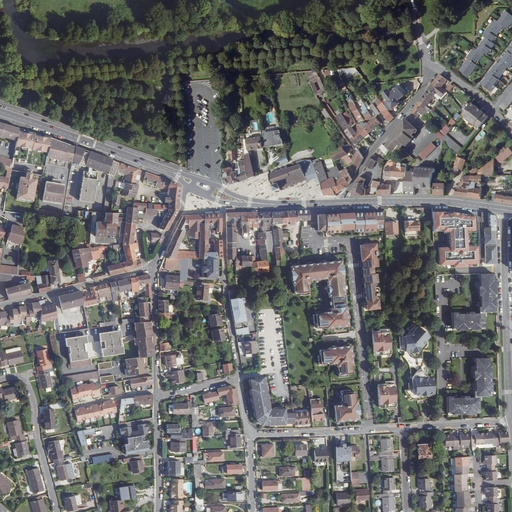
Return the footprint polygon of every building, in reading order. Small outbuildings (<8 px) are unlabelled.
[(511,15),(507,12),(503,17),(511,24),(511,23),(511,15)] [(503,17),(498,23),(505,27),(508,30),(511,24),(503,17)] [(495,20),(491,26),(500,32),(500,33),(505,27),(498,23),(495,20)] [(496,37),(500,32),(491,26),(487,31),(496,37)] [(489,40),(493,43),(497,38),(496,37),(487,31),(483,36),(486,38),(489,41),(489,40)] [(486,38),(482,43),(491,50),(495,44),(493,43),(489,40),(489,41),(486,38)] [(492,50),(491,50),(482,43),(478,49),(484,54),(487,56),(492,50)] [(511,65),(511,44),(511,46),(511,47),(500,62),(499,64),(498,63),(481,85),(491,93),(496,86),(494,85),(507,68),(509,69),(511,65)] [(483,55),(484,54),(478,49),(477,50),(476,49),(474,48),(466,58),(468,59),(476,65),(483,55)] [(468,78),(477,66),(476,65),(468,59),(459,71),(468,78)] [(317,96),(321,94),(326,91),(320,77),(318,70),(307,71),(310,81),(317,96)] [(440,87),(443,89),(449,81),(440,74),(432,84),(439,89),(440,87)] [(275,78),(276,87),(305,84),(304,76),(275,78)] [(446,91),(443,89),(440,87),(439,89),(432,84),(427,91),(434,96),(436,98),(438,100),(439,99),(437,96),(438,95),(441,98),(446,91)] [(388,101),(384,105),(391,114),(394,111),(393,109),(400,105),(400,103),(399,101),(407,95),(399,85),(394,86),(383,94),(388,101)] [(436,98),(434,96),(427,91),(419,101),(427,106),(427,107),(433,98),(435,99),(436,98)] [(505,110),(511,102),(511,92),(501,106),(505,110)] [(425,109),(427,106),(419,101),(411,112),(418,117),(420,115),(423,117),(428,111),(425,109)] [(390,123),(394,118),(391,114),(384,105),(383,103),(379,106),(378,107),(390,123)] [(476,125),(480,128),(489,117),(471,103),(464,113),(462,115),(467,118),(466,119),(470,122),(475,126),(476,125)] [(376,114),(377,115),(380,113),(376,108),(374,104),(371,106),(376,114)] [(368,120),(372,116),(367,108),(365,105),(361,108),(363,111),(362,112),(368,120)] [(327,120),(332,117),(325,106),(320,109),(327,120)] [(360,122),(364,120),(358,109),(354,112),(358,118),(359,118),(360,122)] [(341,125),(345,130),(351,126),(347,121),(345,117),(342,113),(336,117),(341,125)] [(353,122),(349,114),(345,117),(347,121),(351,126),(353,125),(352,122),(353,122)] [(373,130),(376,128),(381,123),(376,117),(368,124),(373,130)] [(457,122),(452,119),(448,125),(452,128),(457,122)] [(404,120),(399,126),(411,136),(416,131),(404,120)] [(0,135),(16,141),(19,128),(0,122),(0,135)] [(359,126),(360,127),(362,129),(364,128),(369,134),(373,130),(368,124),(367,123),(366,124),(362,123),(359,126)] [(414,138),(411,136),(399,126),(388,138),(390,139),(396,145),(401,149),(403,146),(405,147),(414,138)] [(346,132),(351,138),(357,133),(355,130),(353,127),(346,132)] [(360,127),(357,129),(364,137),(365,137),(369,134),(364,128),(362,129),(360,127)] [(437,137),(440,134),(432,127),(429,130),(432,133),(437,137)] [(48,147),(50,137),(19,128),(16,141),(13,158),(19,159),(18,162),(44,167),(45,165),(48,147)] [(356,145),(356,144),(364,137),(357,129),(357,128),(355,130),(357,133),(351,138),(356,145)] [(271,146),(284,143),(281,132),(281,131),(264,133),(264,137),(262,137),(264,148),(264,151),(271,150),(271,146)] [(426,149),(438,137),(437,137),(432,133),(421,144),(426,149)] [(459,155),(463,150),(446,136),(442,141),(444,143),(459,155)] [(71,161),(74,146),(62,141),(50,137),(48,147),(45,165),(64,168),(66,161),(71,162),(71,161)] [(249,150),(264,148),(262,137),(245,140),(244,140),(246,150),(246,160),(247,166),(248,174),(250,178),(252,177),(255,176),(249,150)] [(390,152),(396,145),(390,139),(383,147),(382,145),(379,148),(382,151),(381,152),(386,156),(389,151),(390,152)] [(437,147),(432,143),(426,149),(419,155),(424,160),(437,147)] [(352,151),(353,150),(349,144),(344,148),(348,154),(352,159),(354,156),(352,151)] [(413,151),(418,156),(419,155),(426,149),(421,144),(413,151)] [(116,171),(119,162),(74,146),(71,161),(78,163),(78,165),(84,167),(84,166),(107,173),(116,176),(116,175),(117,172),(117,171),(116,171)] [(344,148),(343,146),(338,149),(330,152),(332,156),(335,161),(344,157),(349,164),(353,161),(352,160),(352,159),(348,154),(344,148)] [(511,154),(511,146),(496,158),(501,163),(511,154)] [(359,168),(364,158),(359,149),(358,150),(354,156),(352,159),(352,160),(353,161),(359,168)] [(384,160),(373,155),(371,158),(366,166),(371,169),(374,165),(378,167),(378,170),(381,171),(383,165),(381,164),(384,160)] [(0,163),(11,168),(13,161),(0,156),(0,163)] [(278,166),(289,162),(287,156),(276,161),(278,166)] [(336,174),(340,172),(335,161),(332,156),(329,157),(333,164),(332,165),(336,174)] [(466,160),(458,158),(454,168),(459,170),(462,171),(466,160)] [(313,161),(313,162),(319,177),(322,185),(325,196),(336,196),(336,193),(341,191),(346,187),(349,184),(346,177),(344,178),(342,175),(335,178),(335,177),(333,178),(325,180),(317,159),(313,161)] [(231,183),(231,185),(240,182),(250,178),(248,174),(247,166),(246,160),(240,162),(241,168),(237,169),(237,171),(234,172),(233,168),(224,170),(224,184),(228,184),(230,184),(231,183)] [(307,180),(308,181),(319,177),(313,162),(313,161),(312,160),(306,160),(304,161),(303,160),(301,160),(290,164),(291,165),(269,172),(270,174),(268,175),(269,176),(270,175),(272,181),(271,182),(272,183),(273,183),(275,190),(274,190),(275,192),(276,191),(276,192),(278,192),(278,191),(283,189),(283,190),(284,190),(284,188),(288,187),(288,188),(289,188),(289,187),(292,186),(293,187),(294,186),(293,185),(297,184),(297,185),(298,185),(298,184),(301,182),(302,184),(303,183),(303,182),(307,180)] [(479,171),(479,176),(494,176),(493,160),(479,171)] [(131,166),(119,162),(116,171),(117,171),(117,172),(116,175),(116,176),(116,178),(115,180),(115,181),(118,181),(121,182),(125,174),(128,175),(131,166)] [(396,167),(396,163),(389,163),(386,167),(391,167),(391,177),(405,178),(406,178),(407,178),(407,172),(406,172),(406,168),(396,167)] [(142,170),(131,166),(128,175),(125,174),(121,182),(125,182),(138,185),(142,170)] [(32,170),(25,169),(23,178),(19,178),(16,199),(34,201),(37,180),(31,179),(32,170)] [(349,184),(352,179),(351,176),(347,169),(341,174),(342,175),(344,178),(346,177),(349,184)] [(435,173),(436,169),(416,169),(416,174),(407,174),(407,178),(406,178),(405,178),(404,195),(406,195),(416,195),(415,188),(431,188),(431,183),(431,182),(432,178),(433,173),(435,173)] [(78,201),(92,203),(97,172),(90,171),(90,173),(83,172),(78,201)] [(165,178),(146,171),(143,182),(161,188),(165,178)] [(107,175),(108,175),(103,211),(105,212),(110,212),(111,203),(112,203),(113,193),(114,186),(115,181),(115,180),(116,178),(116,176),(107,173),(107,175)] [(493,192),(511,190),(511,175),(511,176),(504,176),(494,176),(479,176),(471,176),(468,198),(481,200),(483,190),(483,188),(489,189),(489,191),(489,194),(488,198),(490,199),(491,194),(493,192)] [(0,188),(1,188),(7,190),(9,179),(4,178),(4,177),(0,176),(0,188)] [(468,198),(471,176),(463,176),(459,186),(456,185),(453,189),(450,196),(453,196),(468,198)] [(364,184),(364,183),(366,179),(360,177),(352,189),(364,189),(364,184)] [(168,197),(179,198),(180,186),(176,182),(170,180),(167,189),(167,190),(166,194),(169,194),(168,197)] [(123,189),(137,191),(138,185),(125,182),(123,189)] [(60,203),(63,186),(45,183),(42,200),(60,203)] [(434,195),(445,196),(445,184),(434,184),(434,195)] [(390,195),(391,185),(379,185),(379,187),(377,193),(377,195),(390,195)] [(135,197),(137,191),(123,189),(122,195),(135,197)] [(490,201),(511,204),(511,190),(493,192),(491,194),(490,199),(490,201)] [(111,203),(110,212),(110,213),(117,213),(118,205),(120,195),(113,193),(112,203),(111,203)] [(165,231),(168,229),(179,209),(179,198),(168,197),(166,197),(165,202),(168,203),(168,206),(168,211),(158,228),(165,231)] [(126,213),(126,216),(136,217),(137,212),(137,208),(132,207),(130,207),(127,207),(126,213)] [(63,212),(37,209),(36,215),(40,216),(54,218),(62,218),(63,212)] [(309,210),(296,211),(297,221),(302,221),(309,221),(309,210)] [(286,211),(286,212),(287,222),(297,221),(296,211),(286,211)] [(117,221),(121,222),(124,222),(125,222),(126,218),(117,217),(117,213),(110,213),(110,212),(105,212),(105,222),(96,221),(96,236),(105,236),(105,234),(115,234),(116,224),(117,224),(117,221)] [(382,228),(381,212),(317,215),(318,231),(319,231),(323,231),(325,231),(325,234),(339,233),(339,230),(343,230),(346,230),(347,230),(350,230),(354,230),(354,232),(359,232),(363,232),(365,232),(369,232),(374,231),(375,229),(378,228),(382,228)] [(240,221),(239,213),(234,213),(225,214),(226,242),(235,242),(235,221),(240,221)] [(246,213),(239,213),(240,221),(242,233),(248,232),(248,228),(247,225),(246,226),(246,213)] [(257,214),(258,227),(259,228),(260,233),(263,233),(263,223),(271,223),(271,213),(257,214)] [(273,224),(275,224),(281,224),(281,223),(281,213),(271,213),(271,223),(272,226),(274,226),(273,224)] [(494,215),(481,213),(481,229),(484,229),(484,244),(495,244),(494,215)] [(199,226),(199,236),(198,251),(198,259),(200,259),(202,259),(205,259),(207,259),(207,227),(210,225),(217,225),(217,232),(216,232),(217,235),(215,235),(215,241),(214,241),(214,259),(217,259),(222,259),(221,241),(221,225),(221,214),(203,215),(203,224),(200,224),(200,226),(199,226)] [(183,216),(177,228),(185,232),(184,230),(189,229),(190,232),(196,232),(195,236),(199,236),(199,226),(200,226),(200,224),(203,224),(203,215),(183,216)] [(418,221),(416,221),(404,222),(404,231),(418,230),(418,221)] [(135,224),(134,223),(125,222),(123,244),(133,243),(135,224)] [(397,222),(385,223),(385,234),(397,234),(397,222)] [(281,229),(276,229),(274,230),(273,227),(272,227),(272,231),(274,247),(282,246),(281,229)] [(15,247),(19,249),(23,238),(21,237),(23,232),(12,228),(10,235),(9,235),(8,239),(6,246),(14,249),(15,247)] [(185,232),(177,228),(171,240),(180,243),(185,232)] [(476,243),(476,240),(480,240),(479,232),(477,232),(477,230),(463,231),(463,233),(458,233),(456,235),(457,239),(458,241),(463,240),(463,243),(476,243)] [(279,266),(284,265),(285,265),(284,257),(282,246),(274,247),(272,231),(266,232),(267,249),(268,249),(268,252),(275,251),(276,264),(276,266),(279,266)] [(162,241),(164,237),(163,235),(152,233),(152,235),(151,235),(151,242),(160,241),(162,241)] [(166,258),(173,258),(176,251),(180,243),(171,240),(164,258),(166,258)] [(134,249),(138,248),(137,242),(136,242),(133,243),(123,244),(122,244),(125,258),(126,261),(129,261),(136,259),(134,249)] [(235,256),(235,242),(226,242),(227,263),(233,263),(232,260),(235,259),(235,256)] [(367,310),(379,309),(378,299),(376,299),(375,296),(378,295),(378,291),(379,290),(379,288),(378,287),(375,287),(374,283),(378,283),(377,274),(374,274),(373,267),(378,267),(377,259),(375,259),(375,255),(377,255),(376,244),(372,244),(369,244),(367,245),(363,245),(360,245),(363,270),(363,274),(364,278),(364,283),(365,288),(365,291),(365,293),(366,297),(366,301),(367,305),(367,310)] [(495,244),(484,244),(485,264),(495,263),(495,244)] [(89,247),(75,249),(72,250),(73,257),(74,262),(75,262),(76,268),(82,267),(88,266),(87,260),(92,259),(90,247),(89,247)] [(255,262),(254,257),(254,256),(249,256),(241,256),(241,267),(251,266),(252,274),(256,274),(255,262)] [(256,274),(261,273),(268,272),(266,258),(260,257),(261,261),(255,262),(256,274)] [(179,271),(180,259),(173,258),(166,258),(165,269),(179,271)] [(60,283),(57,259),(47,261),(47,262),(49,271),(49,275),(50,283),(51,285),(60,283)] [(136,259),(129,261),(131,269),(141,265),(140,260),(137,261),(136,259)] [(185,281),(187,259),(180,259),(179,271),(179,277),(178,281),(185,281)] [(217,278),(217,259),(214,259),(207,259),(205,259),(205,266),(202,266),(202,272),(205,272),(205,278),(217,278)] [(123,262),(126,271),(131,269),(129,261),(126,261),(123,262)] [(300,296),(309,295),(309,291),(308,288),(308,284),(309,284),(309,283),(309,281),(311,280),(324,279),(327,279),(327,281),(328,287),(328,292),(329,293),(329,298),(331,297),(344,296),(344,290),(343,285),(343,280),(343,275),(343,274),(342,266),(341,261),(291,266),(291,272),(292,280),(292,281),(293,286),(294,286),(295,294),(300,293),(300,296)] [(123,262),(117,263),(120,273),(126,271),(123,262)] [(485,274),(493,274),(496,274),(495,263),(485,264),(485,274)] [(0,280),(11,281),(11,274),(0,273),(0,280)] [(79,274),(77,274),(79,283),(86,281),(84,273),(79,274)] [(484,313),(494,312),(494,307),(496,308),(496,280),(494,280),(493,274),(485,274),(479,274),(480,286),(478,286),(478,295),(480,295),(480,307),(478,307),(478,313),(473,313),(473,312),(469,312),(469,314),(456,314),(456,312),(451,312),(451,328),(457,328),(457,331),(479,330),(479,328),(484,328),(484,313)] [(36,276),(29,276),(26,276),(26,280),(28,280),(36,280),(39,293),(51,290),(50,283),(49,275),(36,276)] [(177,290),(178,284),(178,281),(179,277),(166,275),(165,289),(168,289),(167,294),(177,295),(177,290)] [(130,279),(131,289),(131,293),(137,292),(137,293),(141,292),(144,290),(144,284),(150,284),(149,276),(148,276),(130,279)] [(131,289),(130,279),(117,282),(119,291),(119,292),(125,291),(125,290),(131,289)] [(5,289),(9,300),(30,294),(28,282),(5,289)] [(116,292),(119,291),(117,282),(110,284),(111,292),(112,292),(112,297),(113,301),(117,301),(116,292)] [(211,284),(198,282),(196,282),(196,287),(197,287),(196,300),(207,301),(208,288),(211,288),(211,284)] [(109,297),(112,297),(112,292),(111,292),(110,284),(96,287),(98,294),(108,291),(109,297)] [(84,307),(100,303),(98,294),(96,287),(90,289),(91,295),(82,297),(83,303),(84,307)] [(82,297),(80,291),(58,296),(60,308),(83,303),(82,297)] [(347,315),(346,307),(345,307),(345,303),(344,300),(344,296),(331,297),(331,301),(332,305),(332,309),(330,309),(330,310),(330,312),(328,312),(324,313),(324,314),(321,314),(317,314),(313,315),(314,324),(317,324),(317,329),(326,328),(326,329),(328,329),(333,328),(341,327),(347,327),(348,326),(347,318),(347,315)] [(234,325),(242,323),(246,322),(242,297),(240,298),(236,298),(229,299),(234,325)] [(40,315),(40,317),(41,331),(52,332),(54,332),(55,334),(60,333),(56,315),(54,315),(54,311),(53,306),(46,307),(44,300),(39,302),(39,303),(40,315)] [(167,302),(167,300),(158,300),(159,319),(160,319),(168,319),(171,319),(171,313),(168,313),(167,302)] [(146,302),(144,303),(138,304),(140,317),(148,316),(146,302)] [(29,311),(29,314),(29,317),(33,317),(33,315),(40,315),(39,303),(32,303),(33,311),(29,311)] [(29,321),(29,317),(29,314),(26,314),(26,307),(19,307),(19,310),(19,318),(25,318),(26,321),(29,321)] [(9,317),(9,320),(9,324),(13,324),(13,321),(19,321),(19,318),(19,310),(13,310),(13,317),(9,317)] [(9,326),(9,324),(9,320),(6,320),(5,312),(0,312),(0,324),(5,324),(5,326),(9,326)] [(222,325),(219,314),(208,316),(210,328),(222,325)] [(151,336),(151,329),(152,329),(152,322),(140,323),(134,323),(136,340),(133,340),(134,347),(137,347),(138,358),(144,357),(152,356),(151,350),(152,350),(152,336),(151,336)] [(405,337),(399,337),(400,350),(404,352),(404,355),(402,356),(402,357),(403,357),(403,358),(404,359),(405,360),(406,361),(407,362),(407,364),(408,365),(408,366),(409,367),(409,368),(413,367),(417,371),(411,378),(412,383),(408,383),(409,389),(404,390),(405,393),(406,394),(407,395),(408,397),(409,397),(410,398),(411,399),(412,399),(414,400),(415,400),(416,401),(418,401),(419,401),(420,400),(422,400),(423,400),(424,399),(425,399),(426,398),(425,396),(427,396),(428,394),(434,394),(433,378),(430,378),(427,375),(426,364),(422,360),(421,351),(426,345),(426,340),(429,336),(415,325),(405,337)] [(248,328),(243,329),(235,331),(236,337),(249,334),(248,328)] [(214,342),(225,340),(223,329),(212,331),(214,342)] [(123,354),(120,331),(98,333),(101,357),(123,354)] [(379,332),(372,333),(373,351),(380,351),(380,354),(386,354),(386,355),(390,355),(388,331),(379,331),(379,332)] [(86,359),(84,344),(86,343),(85,335),(64,338),(65,346),(67,346),(69,368),(90,365),(89,359),(86,359)] [(245,354),(251,354),(256,353),(255,342),(237,343),(240,355),(245,354)] [(169,351),(168,347),(168,343),(160,344),(160,352),(169,351)] [(330,348),(328,348),(329,354),(318,355),(319,365),(322,364),(326,364),(330,363),(330,365),(334,364),(336,364),(336,366),(336,367),(338,367),(338,370),(339,374),(339,377),(348,377),(347,374),(352,374),(352,365),(352,357),(351,354),(351,346),(348,346),(344,347),(334,348),(330,348)] [(50,365),(46,350),(37,352),(40,367),(37,367),(38,371),(47,369),(46,365),(50,365)] [(5,366),(23,362),(21,351),(6,354),(5,351),(2,351),(5,366)] [(175,354),(174,355),(166,356),(167,368),(169,368),(170,372),(177,371),(175,359),(180,358),(181,356),(181,354),(179,353),(175,354)] [(138,358),(127,360),(129,368),(127,368),(128,375),(147,373),(146,365),(145,365),(144,357),(138,358)] [(489,393),(492,393),(491,366),(488,366),(488,360),(474,360),(475,372),(473,372),(473,381),(475,381),(475,393),(473,393),(474,400),(469,400),(468,398),(465,398),(465,400),(452,400),(452,398),(447,399),(447,414),(452,414),(452,416),(475,416),(475,414),(479,414),(479,398),(490,398),(489,393)] [(111,362),(97,364),(98,370),(112,368),(111,362)] [(232,370),(231,364),(223,366),(224,375),(229,374),(228,371),(232,370)] [(53,387),(51,380),(49,372),(48,373),(47,369),(38,371),(42,389),(53,387)] [(177,371),(170,372),(165,373),(166,378),(170,377),(172,384),(185,382),(185,380),(183,370),(177,371)] [(100,377),(99,372),(62,379),(64,386),(100,378),(100,377)] [(113,376),(100,377),(100,378),(100,384),(114,382),(113,376)] [(131,380),(130,380),(131,387),(152,384),(152,377),(140,378),(136,379),(131,380)] [(293,414),(293,412),(285,413),(285,411),(269,412),(262,378),(249,380),(251,389),(249,389),(255,420),(261,425),(286,425),(286,424),(294,424),(293,414)] [(73,389),(70,390),(72,401),(77,400),(76,399),(79,398),(83,397),(83,396),(88,395),(88,396),(92,395),(95,395),(95,396),(99,395),(97,384),(94,385),(93,384),(87,385),(87,384),(80,386),(80,387),(73,388),(73,389)] [(385,386),(377,387),(379,405),(386,405),(386,408),(392,407),(392,409),(396,408),(394,384),(385,385),(385,386)] [(109,395),(121,393),(121,389),(120,389),(119,386),(108,388),(109,395)] [(232,390),(227,391),(226,387),(216,389),(217,392),(203,395),(204,403),(219,399),(218,396),(226,394),(228,406),(235,405),(235,402),(237,401),(236,396),(235,389),(232,390)] [(2,389),(0,389),(0,395),(1,399),(4,398),(5,401),(18,398),(16,388),(2,390),(2,389)] [(355,401),(354,392),(349,393),(349,390),(340,391),(342,402),(340,402),(340,405),(334,406),(336,422),(338,422),(341,421),(352,420),(356,420),(358,420),(357,415),(358,415),(357,405),(356,406),(356,401),(355,401)] [(153,404),(152,394),(133,397),(133,398),(127,399),(121,399),(119,416),(122,416),(123,413),(124,404),(134,403),(135,405),(153,404)] [(321,398),(309,399),(311,421),(324,419),(321,398)] [(75,411),(77,422),(80,421),(79,420),(83,419),(83,418),(87,417),(87,418),(90,418),(90,419),(94,418),(94,417),(99,416),(99,417),(103,416),(103,415),(107,414),(107,413),(112,412),(112,413),(116,412),(114,401),(111,402),(110,401),(104,402),(104,403),(101,404),(101,405),(98,406),(98,405),(91,406),(91,407),(85,409),(85,408),(78,409),(78,410),(75,411)] [(173,414),(192,414),(191,408),(191,402),(187,402),(187,404),(173,404),(173,406),(169,406),(169,414),(173,414)] [(219,417),(234,416),(234,408),(219,409),(219,417)] [(55,427),(53,410),(44,411),(45,429),(55,429),(55,427)] [(308,412),(296,413),(293,414),(294,424),(295,426),(309,424),(308,412)] [(21,434),(18,420),(7,423),(11,437),(14,436),(14,440),(25,438),(24,434),(21,434)] [(203,422),(198,422),(192,422),(192,427),(199,427),(200,425),(203,425),(204,437),(213,436),(212,423),(203,423),(203,422)] [(178,439),(186,439),(192,439),(192,437),(192,429),(188,429),(188,433),(180,433),(180,432),(179,432),(178,425),(167,425),(167,433),(171,433),(171,439),(178,439)] [(95,433),(95,432),(94,429),(76,432),(81,446),(85,445),(82,435),(95,433)] [(496,446),(495,435),(492,435),(492,433),(483,434),(484,445),(492,444),(492,446),(496,446)] [(508,443),(508,433),(499,433),(499,434),(495,435),(496,446),(500,446),(500,444),(508,443)] [(239,434),(226,435),(226,439),(230,439),(230,446),(227,447),(228,450),(233,450),(233,448),(240,448),(239,434)] [(475,434),(475,436),(471,436),(472,448),(475,447),(475,445),(484,445),(483,434),(475,434)] [(142,442),(140,435),(112,440),(114,446),(111,447),(110,447),(112,457),(147,451),(146,441),(142,442)] [(468,435),(460,435),(460,437),(456,437),(457,444),(460,444),(461,446),(469,446),(468,435)] [(445,447),(453,446),(453,445),(457,444),(456,437),(453,437),(453,436),(445,436),(445,447)] [(18,457),(29,454),(25,438),(14,440),(15,443),(15,444),(18,457)] [(171,452),(186,452),(186,439),(178,439),(177,443),(172,443),(171,452)] [(62,458),(58,440),(48,443),(49,448),(50,452),(52,460),(62,458)] [(392,451),(392,440),(381,440),(381,452),(379,452),(379,456),(392,456),(392,451)] [(262,457),(273,457),(273,445),(262,445),(262,457)] [(295,456),(306,455),(306,445),(295,445),(295,456)] [(418,458),(430,457),(429,445),(417,445),(418,458)] [(349,446),(336,447),(336,465),(345,464),(346,473),(344,474),(344,482),(351,481),(351,473),(350,465),(350,461),(350,457),(349,446)] [(355,448),(354,446),(349,446),(350,457),(354,456),(354,459),(360,458),(359,451),(357,451),(357,448),(355,448)] [(315,463),(327,463),(326,448),(322,448),(322,450),(314,451),(315,463)] [(206,461),(223,461),(223,453),(206,453),(206,461)] [(141,456),(130,458),(133,474),(144,472),(141,456)] [(370,460),(382,460),(382,472),(393,471),(392,456),(379,456),(372,456),(370,456),(370,460)] [(496,464),(496,456),(485,456),(486,465),(487,465),(487,469),(495,468),(495,464),(496,464)] [(457,458),(454,458),(455,467),(469,466),(468,462),(467,463),(467,458),(457,458)] [(179,462),(168,462),(168,476),(179,476),(179,462)] [(227,473),(241,473),(241,466),(235,466),(234,463),(230,464),(230,466),(226,466),(227,473)] [(68,470),(67,465),(57,467),(60,481),(70,478),(68,470)] [(455,475),(468,475),(467,470),(469,470),(469,466),(455,467),(455,475)] [(33,494),(44,491),(38,468),(27,471),(33,494)] [(280,476),(295,476),(294,471),(297,471),(297,468),(279,468),(280,476)] [(497,481),(497,472),(495,472),(495,468),(487,469),(487,472),(486,472),(486,481),(497,481)] [(358,473),(351,473),(351,481),(351,485),(359,485),(358,473)] [(13,485),(0,475),(0,489),(6,494),(13,485)] [(468,475),(455,475),(454,475),(454,484),(466,483),(466,478),(468,478),(468,475)] [(425,489),(425,493),(433,492),(433,489),(430,489),(429,479),(425,479),(425,476),(422,476),(422,479),(419,480),(419,489),(425,489)] [(308,478),(304,478),(302,478),(302,491),(305,491),(310,491),(310,478),(308,478)] [(383,491),(394,490),(393,478),(383,479),(383,491)] [(183,480),(172,480),(172,491),(171,491),(171,498),(182,498),(182,496),(183,495),(183,492),(182,491),(182,490),(183,490),(183,480)] [(206,488),(224,488),(224,480),(205,480),(206,488)] [(262,490),(282,490),(282,482),(262,482),(262,490)] [(455,492),(456,492),(468,491),(468,488),(466,488),(466,483),(454,484),(455,492)] [(136,498),(135,494),(134,486),(121,488),(120,489),(121,495),(122,496),(125,496),(126,500),(136,498)] [(498,497),(497,488),(487,488),(487,497),(489,497),(489,501),(496,500),(496,497),(498,497)] [(306,496),(306,494),(305,491),(302,491),(298,492),(298,494),(282,495),(282,503),(300,502),(299,496),(306,496)] [(363,492),(355,493),(356,502),(369,501),(368,491),(363,491),(363,492)] [(457,500),(470,500),(470,496),(469,496),(468,491),(456,492),(457,500)] [(195,505),(199,504),(202,504),(202,499),(199,499),(199,492),(194,492),(195,503),(195,505)] [(433,492),(425,493),(420,493),(420,497),(419,497),(420,509),(426,509),(426,511),(429,511),(429,509),(431,509),(430,496),(433,496),(433,492)] [(242,501),(242,493),(222,493),(222,502),(242,501)] [(394,511),(393,494),(382,495),(383,511),(391,511),(392,511),(394,511)] [(337,506),(350,506),(350,495),(336,496),(337,506)] [(68,511),(77,509),(76,504),(74,496),(65,499),(68,511)] [(31,502),(33,511),(46,511),(43,499),(31,502)] [(126,511),(126,508),(123,508),(122,500),(110,501),(110,507),(109,507),(110,511),(111,511),(126,511)] [(457,509),(469,508),(469,503),(471,504),(470,500),(457,500),(457,509)] [(498,511),(498,504),(496,504),(496,500),(489,501),(489,505),(487,505),(487,511),(498,511)] [(187,501),(173,501),(173,505),(171,505),(171,511),(170,511),(169,511),(181,511),(182,511),(182,505),(186,505),(187,505),(187,501)]
